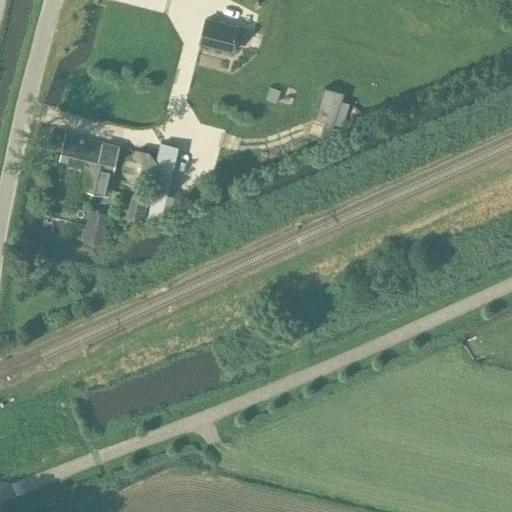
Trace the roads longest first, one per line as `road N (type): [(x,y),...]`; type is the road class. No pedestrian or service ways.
road 1 (unclassified): [(0,494),(129,447),(511,278)]
road 2 (unclassified): [(0,228),(53,0)]
